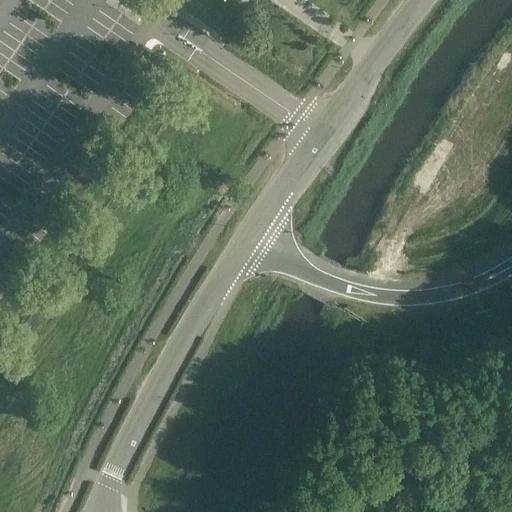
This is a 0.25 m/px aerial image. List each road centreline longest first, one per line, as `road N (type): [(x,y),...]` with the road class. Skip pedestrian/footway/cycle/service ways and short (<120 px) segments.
road 1 (tertiary): [(99,511),(196,318),(253,237)]
road 2 (unclassified): [(253,237),(320,132),(422,0)]
road 3 (motorway): [(511,265),(458,292),(391,298),(310,275),(253,237)]
